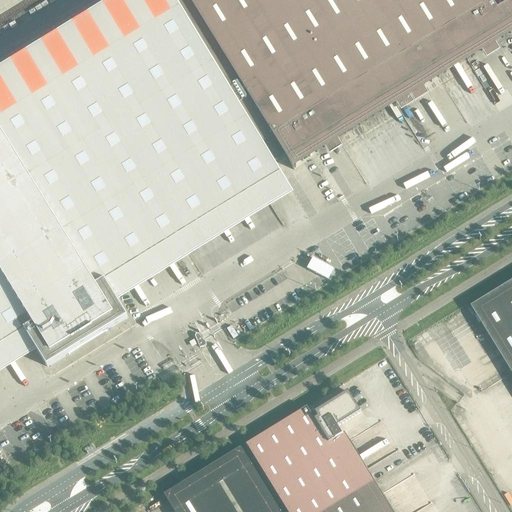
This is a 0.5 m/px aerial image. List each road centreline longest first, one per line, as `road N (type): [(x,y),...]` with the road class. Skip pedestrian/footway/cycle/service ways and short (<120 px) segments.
road 1 (tertiary): [(62,510),(376,316)]
road 2 (tertiary): [(364,297),(50,490)]
road 3 (unclassified): [(496,511),(376,316)]
road 4 (tertiary): [(511,206),(364,297)]
road 5 (tertiary): [(376,316),(511,233)]
